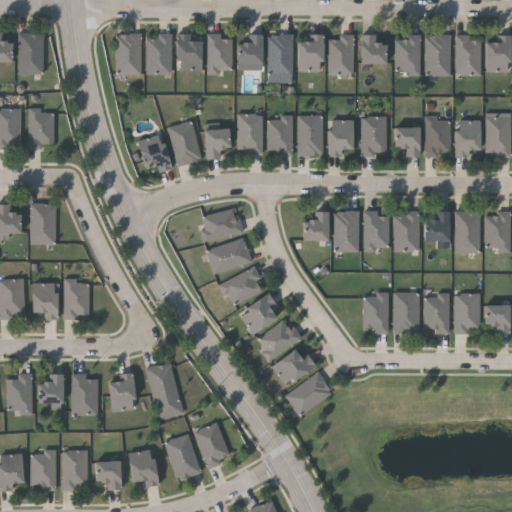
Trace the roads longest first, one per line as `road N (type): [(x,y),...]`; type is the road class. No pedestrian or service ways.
road 1 (tertiary): [(74,0),(87,96),(131,218),(310,511)]
road 2 (residential): [(75,6),(511,11)]
road 3 (residential): [(131,218),(220,186),(511,186)]
road 4 (residential): [(511,361),(355,362),(286,266),(265,186)]
road 5 (residential): [(145,330),(69,178)]
road 6 (residential): [(0,348),(131,345),(145,330)]
road 7 (residential): [(176,511),(287,463)]
